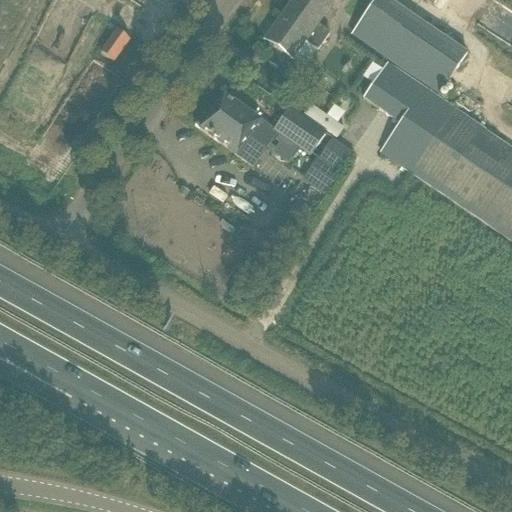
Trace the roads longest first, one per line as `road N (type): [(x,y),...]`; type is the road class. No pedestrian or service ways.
road 1 (unclassified): [(511,498),(57,241)]
road 2 (motorway): [(418,511),(0,280)]
road 3 (unclassified): [(57,241),(231,0)]
road 4 (motorway): [(84,388),(305,511)]
road 5 (unclassified): [(130,511),(0,485)]
